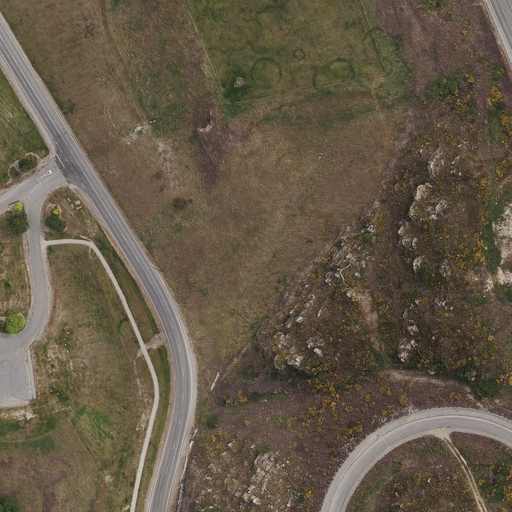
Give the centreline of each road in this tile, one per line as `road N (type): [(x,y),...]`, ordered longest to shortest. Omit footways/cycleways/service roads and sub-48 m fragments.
road 1 (secondary): [(158,511),(184,402),(179,342),(154,283),(0,34)]
road 2 (residential): [(511,431),(461,418),(387,433),(344,479),(335,511)]
